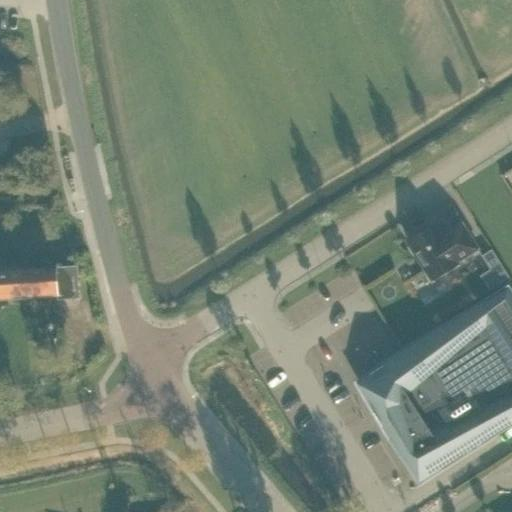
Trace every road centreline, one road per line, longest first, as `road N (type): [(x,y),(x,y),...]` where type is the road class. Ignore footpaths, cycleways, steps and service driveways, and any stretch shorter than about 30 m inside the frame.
road 1 (unclassified): [(511,130),(150,360)]
road 2 (tertiary): [(150,360),(104,235),(54,0)]
road 3 (tertiary): [(0,435),(119,412),(168,390)]
road 4 (tertiary): [(263,511),(168,390)]
